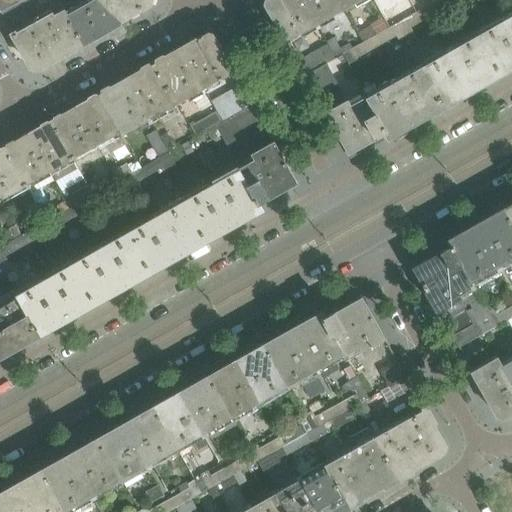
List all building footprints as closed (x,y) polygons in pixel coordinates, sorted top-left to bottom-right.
[(22,1),(21,0),(0,0),(0,10),(1,13),(22,1)] [(39,70),(55,61),(56,58),(61,55),(63,56),(84,44),(69,16),(68,17),(58,0),(44,0),(46,3),(41,6),(37,0),(21,0),(22,1),(1,13),(14,36),(32,68),(39,70)] [(120,25),(120,22),(148,6),(149,0),(96,0),(97,1),(69,16),(84,44),(120,25)] [(288,45),(345,13),(338,0),(268,0),(269,0),(267,8),(287,43),(288,45)] [(338,0),(345,13),(367,0),(338,0)] [(440,0),(439,0),(412,0),(410,2),(416,13),(417,14),(420,12),(427,8),(434,4),(440,0)] [(440,0),(434,4),(439,13),(445,9),(440,0)] [(449,0),(440,0),(445,9),(452,5),(449,0)] [(458,0),(449,0),(452,5),(455,10),(462,6),(458,0)] [(434,4),(427,8),(432,17),(439,13),(434,4)] [(427,8),(420,12),(425,21),(432,17),(427,8)] [(417,14),(413,16),(418,24),(425,21),(420,12),(417,14)] [(400,22),(396,14),(385,19),(390,28),(400,22)] [(413,16),(406,20),(411,28),(418,24),(413,16)] [(502,76),(511,69),(511,18),(480,37),(502,76)] [(406,20),(399,24),(407,38),(414,34),(411,28),(406,20)] [(399,24),(391,28),(397,37),(399,42),(407,38),(399,24)] [(376,36),(371,27),(358,34),(363,43),(376,36)] [(390,28),(384,32),(390,41),(397,37),(391,28),(390,28)] [(443,43),(437,31),(429,35),(435,47),(443,43)] [(384,32),(378,36),(383,45),(390,41),(384,32)] [(234,73),(214,37),(207,35),(155,65),(177,106),(204,90),(234,73)] [(378,36),(371,40),(376,49),(377,48),(383,45),(378,36)] [(446,107),(502,76),(480,37),(424,68),(446,107)] [(343,55),(333,39),(326,43),(336,60),(343,56),(343,55)] [(371,40),(364,43),(369,52),(376,49),(371,40)] [(363,44),(357,47),(362,56),(369,52),(364,43),(363,44)] [(348,103),(327,65),(335,60),(327,46),(298,62),(306,76),(309,82),(327,114),(349,155),(386,134),(368,100),(365,95),(362,90),(352,96),(354,100),(348,103)] [(357,47),(350,51),(355,60),(362,56),(357,47)] [(350,51),(343,55),(343,56),(349,66),(356,62),(355,60),(350,51)] [(123,137),(177,106),(155,65),(100,96),(123,137)] [(389,139),(446,107),(424,68),(368,100),(386,134),(389,139)] [(274,144),(241,85),(211,102),(223,122),(216,127),(237,165),(241,171),(260,205),(265,202),(266,203),(267,202),(267,201),(293,186),(295,180),(274,144)] [(123,137),(100,96),(52,122),(74,161),(99,146),(105,157),(127,144),(123,137)] [(217,112),(190,127),(196,137),(222,122),(217,112)] [(74,161),(52,122),(5,149),(26,187),(74,161)] [(221,137),(216,128),(208,133),(213,142),(221,137)] [(164,147),(160,139),(160,138),(156,130),(149,135),(154,144),(151,145),(159,159),(168,153),(164,147)] [(213,142),(208,133),(202,137),(207,145),(213,142)] [(169,134),(160,138),(160,139),(164,147),(173,142),(169,134)] [(207,145),(202,137),(196,140),(195,139),(200,149),(207,145)] [(200,149),(195,139),(188,143),(194,153),(200,149)] [(194,153),(188,143),(182,147),(187,156),(194,153)] [(187,156),(182,147),(176,150),(181,160),(187,156)] [(7,198),(26,187),(5,149),(0,152),(0,213),(8,209),(10,213),(14,210),(7,198)] [(217,160),(210,149),(198,156),(205,167),(217,160)] [(181,160),(176,150),(169,154),(175,163),(181,160)] [(175,163),(169,154),(159,159),(166,172),(167,174),(178,168),(175,163)] [(166,172),(159,159),(153,163),(158,171),(160,175),(166,172)] [(141,169),(138,163),(132,167),(131,165),(129,166),(133,174),(141,169)] [(158,171),(153,163),(146,167),(150,176),(158,171)] [(127,164),(112,172),(118,182),(133,174),(129,166),(127,164)] [(150,176),(146,167),(141,169),(139,171),(143,180),(150,176)] [(143,180),(139,171),(132,175),(136,184),(143,180)] [(206,242),(263,210),(260,205),(241,171),(184,203),(206,242)] [(136,184),(132,175),(125,179),(130,187),(136,184)] [(130,187),(125,179),(118,182),(123,191),(130,187)] [(104,189),(100,182),(90,188),(94,195),(104,189)] [(123,191),(118,182),(111,186),(116,195),(123,191)] [(76,206),(94,196),(88,186),(65,199),(71,209),(76,206)] [(116,195),(111,186),(104,190),(109,199),(116,195)] [(109,199),(104,190),(96,195),(101,203),(109,199)] [(101,203),(96,195),(94,196),(90,198),(95,207),(101,203)] [(95,207),(90,198),(83,202),(88,211),(95,207)] [(88,211),(83,202),(76,206),(81,215),(88,211)] [(47,222),(68,209),(65,203),(43,215),(47,222)] [(147,276),(206,242),(184,203),(125,237),(147,276)] [(81,215),(76,206),(71,209),(69,210),(74,219),(81,215)] [(74,219),(69,210),(63,214),(68,222),(74,219)] [(472,281),(511,258),(511,224),(504,212),(451,242),(453,247),(472,281)] [(68,222),(63,214),(56,217),(61,226),(68,222)] [(61,226),(56,217),(48,222),(55,234),(63,229),(61,226)] [(55,234),(48,222),(47,223),(41,226),(46,235),(49,240),(57,236),(55,234)] [(46,235),(41,226),(35,230),(40,238),(46,235)] [(21,236),(15,227),(5,232),(10,242),(21,236)] [(40,238),(35,230),(28,233),(33,242),(40,238)] [(33,242),(28,233),(23,236),(21,237),(26,246),(33,242)] [(63,247),(57,236),(49,240),(56,252),(63,247)] [(26,246),(21,237),(15,241),(20,250),(26,246)] [(95,305),(147,276),(125,237),(74,266),(95,305)] [(20,250),(15,241),(8,245),(13,253),(20,250)] [(13,253),(8,245),(1,248),(6,257),(13,253)] [(472,281),(453,247),(448,250),(448,251),(419,267),(417,273),(438,311),(443,308),(474,290),(476,289),(472,281)] [(15,273),(5,258),(0,260),(0,262),(8,277),(15,273)] [(0,265),(7,278),(8,277),(0,262),(0,265)] [(41,335),(95,305),(74,266),(19,297),(41,335)] [(496,328),(474,290),(443,308),(451,321),(445,324),(453,338),(454,337),(460,348),(483,335),(496,328)] [(0,358),(41,335),(19,297),(17,298),(17,297),(0,306),(0,358)] [(385,340),(364,303),(358,301),(325,320),(345,356),(347,360),(348,361),(385,340)] [(492,304),(486,308),(497,328),(504,324),(499,315),(492,304)] [(506,311),(499,315),(504,324),(508,321),(511,320),(506,311)] [(336,361),(345,356),(325,320),(322,315),(266,347),(289,387),(325,367),(331,376),(341,370),(336,361)] [(233,419),(289,387),(266,347),(211,378),(233,419)] [(511,414),(511,386),(503,370),(496,358),(491,361),(485,351),(467,362),(498,417),(504,419),(511,414)] [(388,385),(405,376),(398,364),(382,373),(388,385)] [(511,386),(511,364),(503,370),(511,386)] [(351,367),(344,371),(350,382),(357,377),(351,367)] [(444,453),(446,447),(425,411),(424,411),(406,380),(407,379),(405,376),(388,385),(389,388),(381,392),(394,415),(411,406),(416,416),(374,439),(369,429),(368,430),(396,480),(444,453)] [(357,377),(346,385),(351,389),(355,391),(357,394),(362,403),(366,401),(369,399),(357,377)] [(202,436),(233,419),(211,378),(155,409),(178,450),(193,441),(199,451),(208,445),(202,436)] [(318,379),(303,387),(309,398),(323,390),(318,379)] [(357,394),(350,398),(355,407),(358,406),(362,403),(357,394)] [(350,398),(343,402),(348,411),(355,407),(350,398)] [(373,416),(366,401),(362,403),(358,406),(363,415),(366,420),(373,416)] [(343,402),(336,406),(341,415),(348,411),(343,402)] [(336,406),(329,410),(334,419),(341,415),(336,406)] [(337,429),(361,416),(363,415),(358,406),(355,407),(348,411),(341,415),(334,419),(332,420),(337,429)] [(178,450),(155,409),(99,441),(122,481),(178,450)] [(329,410),(322,414),(327,423),(332,420),(334,419),(329,410)] [(313,414),(306,418),(314,431),(320,427),(315,418),(313,414)] [(322,414),(315,418),(320,427),(327,423),(322,414)] [(306,418),(300,422),(301,425),(306,435),(308,434),(314,431),(306,418)] [(312,442),(337,429),(332,420),(327,423),(320,427),(314,431),(308,434),(312,442)] [(301,425),(294,429),(299,439),(306,435),(301,425)] [(294,429),(287,433),(293,442),(299,439),(294,429)] [(348,507),(396,480),(368,430),(344,443),(350,453),(325,466),(325,465),(324,465),(348,507)] [(287,433),(281,437),(286,446),(293,442),(287,433)] [(287,456),(312,442),(308,434),(306,435),(299,439),(293,442),(286,446),(283,448),(287,456)] [(281,437),(274,441),(279,450),(283,448),(286,446),(281,437)] [(65,511),(67,511),(122,481),(99,441),(43,472),(65,511)] [(274,441),(267,445),(272,454),(274,453),(279,450),(274,441)] [(267,445),(260,449),(265,458),(272,454),(267,445)] [(257,446),(251,449),(258,462),(265,458),(260,449),(257,446)] [(251,449),(244,453),(245,457),(250,466),(258,462),(251,449)] [(245,457),(238,461),(244,470),(250,466),(245,457)] [(238,461),(232,465),(237,474),(241,471),(244,470),(238,461)] [(232,465),(225,468),(230,477),(232,476),(237,474),(232,465)] [(285,511),(338,511),(348,507),(324,465),(275,493),(285,511)] [(225,468),(218,472),(223,481),(230,477),(225,468)] [(208,471),(201,475),(202,477),(209,489),(216,485),(211,476),(208,471)] [(249,486),(241,471),(237,474),(232,476),(237,483),(238,483),(242,490),(249,486)] [(65,511),(43,472),(0,496),(0,511),(65,511)] [(218,472),(211,476),(216,485),(223,481),(218,472)] [(228,511),(219,493),(237,483),(232,476),(230,477),(223,481),(216,485),(209,489),(207,490),(220,511),(228,511)] [(202,477),(195,480),(202,493),(207,490),(209,489),(202,477)] [(191,500),(202,493),(195,480),(188,484),(187,483),(178,488),(181,493),(169,500),(174,509),(176,508),(184,504),(191,500)] [(285,511),(275,493),(241,511),(285,511)] [(139,511),(169,511),(174,509),(169,500),(148,511),(146,508),(140,511),(139,511)] [(198,511),(199,511),(191,500),(184,504),(188,511),(198,511)]
